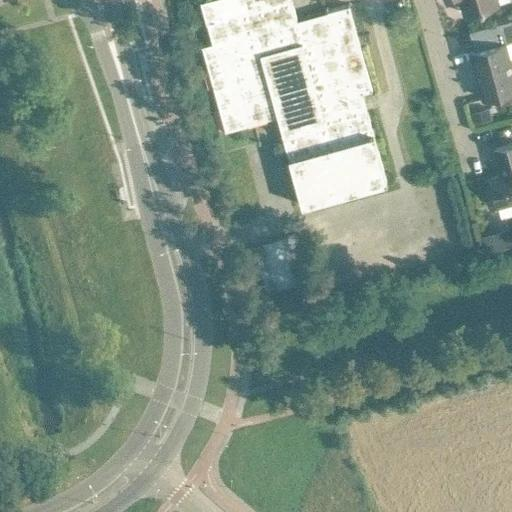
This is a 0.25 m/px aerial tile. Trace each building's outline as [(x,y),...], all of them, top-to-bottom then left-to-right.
[(357,32),(348,1),(327,8),(296,17),(291,0),(199,0),(211,40),(200,43),(223,128),(267,116),(277,113),(301,204),(387,180),(362,90),(372,88),(357,32)] [(497,0),(460,0),(463,12),(479,7),(479,9),(483,8),(483,6),(498,2),(497,0)] [(511,21),(470,33),(474,48),(469,50),(482,96),(511,87),(511,68),(505,44),(511,42),(511,21)] [(511,142),(494,147),(501,173),(489,177),(497,205),(511,200),(511,142)] [(289,295),(281,259),(292,257),(289,244),(260,251),(271,299),(289,295)]
